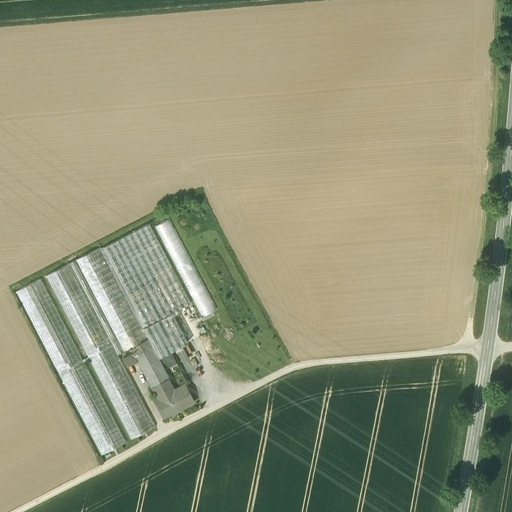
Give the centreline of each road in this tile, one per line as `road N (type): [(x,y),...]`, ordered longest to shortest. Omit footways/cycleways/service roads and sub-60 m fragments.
road 1 (secondary): [(460,511),(511,134)]
road 2 (track): [(500,0),(465,349)]
